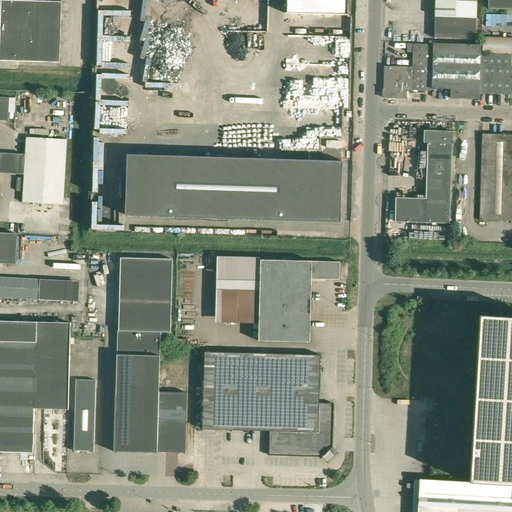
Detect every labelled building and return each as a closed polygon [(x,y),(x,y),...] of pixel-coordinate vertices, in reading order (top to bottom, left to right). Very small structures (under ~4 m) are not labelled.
[(0,60),(60,62),(62,2),(3,0),(1,0),(0,35),(0,60)] [(286,0),(286,13),(286,14),(348,15),(347,15),(347,0),(286,0)] [(435,0),(435,16),(435,37),(475,39),(476,0),(435,0)] [(511,0),(488,0),(488,8),(511,8),(511,0)] [(503,29),(511,29),(511,12),(503,13),(503,29)] [(511,54),(511,37),(482,36),(482,54),(496,54),(511,54)] [(434,42),(434,45),(432,88),(451,89),(450,98),(479,99),(480,94),(481,53),(481,44),(434,42)] [(414,44),(413,66),(411,90),(432,90),(432,88),(434,45),(414,44)] [(351,52),(332,52),(332,57),(323,57),(323,52),(317,53),(317,70),(323,70),(323,63),(351,63),(351,52)] [(482,54),(481,53),(480,94),(495,94),(496,54),(482,54)] [(511,61),(511,54),(496,54),(495,94),(511,95),(511,66),(511,61)] [(225,91),(228,69),(192,64),(189,85),(179,83),(177,100),(177,99),(175,114),(179,114),(180,122),(175,123),(173,132),(180,133),(193,130),(193,131),(194,121),(202,119),(188,117),(189,110),(188,104),(189,97),(202,94),(203,88),(210,89),(212,96),(219,97),(219,92),(225,91)] [(406,97),(406,90),(411,90),(413,66),(384,65),(384,88),(383,88),(383,89),(383,97),(406,97)] [(0,97),(0,120),(8,121),(9,98),(0,97)] [(424,130),(424,142),(423,155),(427,155),(426,198),(397,198),(396,221),(414,223),(449,223),(450,203),(452,131),(424,130)] [(479,219),(480,219),(511,220),(511,133),(482,133),(479,219)] [(26,137),(22,202),(64,204),(67,139),(26,137)] [(328,160),(128,154),(126,215),(341,221),(343,161),(342,161),(342,160),(329,159),(328,160)] [(0,262),(16,263),(17,233),(0,232),(0,262)] [(311,278),(340,279),(340,261),(261,259),(259,340),(310,341),(311,278)] [(119,260),(116,355),(160,355),(162,261),(119,260)] [(0,321),(70,323),(71,301),(71,281),(71,275),(0,273),(0,321)] [(188,300),(198,300),(198,279),(189,278),(188,300)] [(87,309),(88,318),(100,317),(99,308),(87,309)] [(511,511),(511,316),(480,315),(470,481),(421,478),(418,511),(511,511)] [(68,406),(70,323),(0,321),(0,452),(33,453),(34,406),(68,406)] [(333,446),(334,402),(319,402),(320,354),(204,352),(203,429),(270,430),(269,455),(323,456),(333,446)] [(116,355),(113,452),(158,452),(185,452),(187,392),(159,392),(160,355),(116,355)] [(76,380),(75,399),(74,451),(94,451),(96,380),(76,380)]
